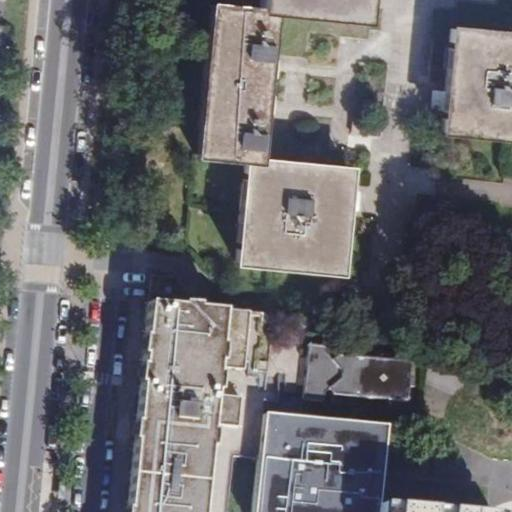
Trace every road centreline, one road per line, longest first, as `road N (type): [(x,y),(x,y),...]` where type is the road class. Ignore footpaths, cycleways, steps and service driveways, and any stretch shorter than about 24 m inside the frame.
road 1 (tertiary): [(68,0),(21,511)]
road 2 (residential): [(511,376),(464,371),(447,378),(430,425),(456,466),(511,470)]
